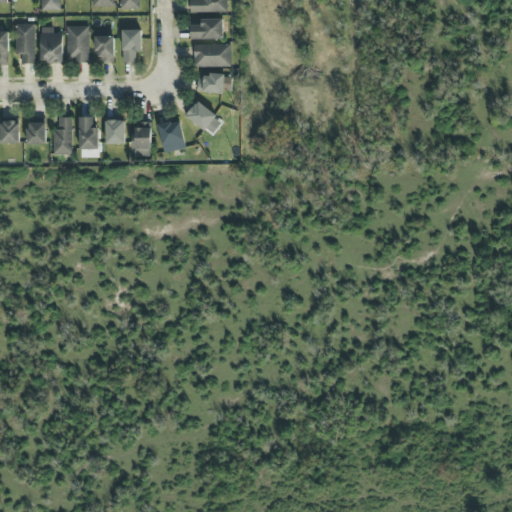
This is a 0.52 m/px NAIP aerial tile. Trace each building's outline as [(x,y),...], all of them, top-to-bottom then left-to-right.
[(59,0),(40,0),(41,11),(60,10),(59,0)] [(114,0),(92,0),(92,8),(115,7),(114,0)] [(119,0),(120,9),(139,9),(139,0),(119,0)] [(226,0),(189,0),(189,13),(227,12),(226,0)] [(190,40),(223,39),(223,19),(200,20),(200,25),(190,25),(190,40)] [(34,24),(15,24),(15,55),(21,55),(21,64),(35,64),(34,24)] [(88,63),(89,27),(66,27),(66,63),(88,63)] [(40,63),(62,63),(62,33),(53,33),(53,28),(40,28),(40,63)] [(141,30),(121,30),(122,63),(135,63),(135,52),(141,52),(141,30)] [(8,32),(0,32),(0,64),(8,64),(8,32)] [(113,63),(114,37),(96,36),(95,63),(113,63)] [(230,45),(194,45),(194,67),(230,66),(230,45)] [(197,75),(196,92),(223,93),(224,76),(197,75)] [(184,116),(204,131),(216,116),(196,100),(184,116)] [(93,117),(79,117),(79,149),(98,149),(98,128),(93,128),(93,117)] [(71,118),(57,118),(58,129),(52,129),(52,155),(72,155),(71,118)] [(124,121),(104,121),(105,144),(125,144),(124,121)] [(157,126),(164,154),(186,149),(179,121),(157,126)] [(0,143),(19,143),(19,122),(0,122),(0,143)] [(150,149),(151,122),(134,122),(133,149),(150,149)] [(45,123),(26,124),(27,145),(46,144),(45,123)]
